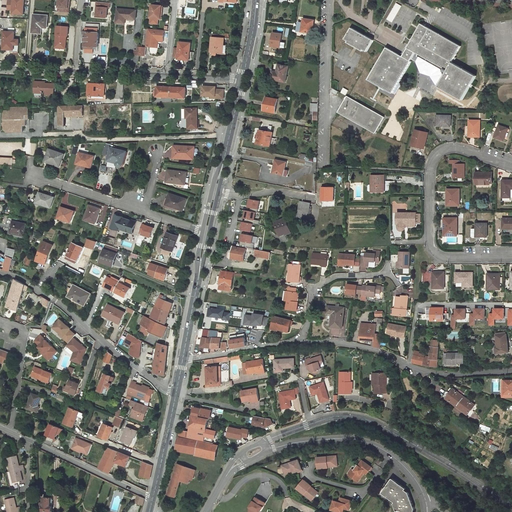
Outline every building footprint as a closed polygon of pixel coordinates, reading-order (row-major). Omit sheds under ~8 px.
[(14,0),(15,0),(10,0),(9,9),(15,9),(14,13),(25,14),(25,0),(14,0)] [(70,13),(70,0),(58,0),(59,13),(70,13)] [(96,18),(109,18),(109,2),(96,2),(96,18)] [(400,6),(397,4),(388,20),(391,22),(400,6)] [(163,6),(152,5),(151,17),(162,19),(163,6)] [(136,11),(118,10),(117,24),(126,24),(126,19),(136,20),(136,11)] [(48,16),(35,15),(33,33),(39,33),(40,27),(47,28),(48,16)] [(304,32),(313,33),(315,20),(304,18),(303,26),(305,26),(304,32)] [(461,46),(421,23),(403,56),(387,47),(369,79),(393,93),(416,52),(448,70),(439,86),(463,100),(476,76),(452,62),(461,46)] [(100,25),(87,24),(86,48),(94,48),(94,47),(99,47),(100,25)] [(56,46),(66,46),(67,40),(65,40),(66,36),(69,36),(69,27),(58,26),(56,46)] [(355,45),(368,51),(374,40),(352,28),(346,39),(352,43),(351,44),(355,46),(355,45)] [(149,29),(148,46),(157,47),(158,39),(164,40),(165,30),(149,29)] [(14,50),(15,32),(4,31),(3,49),(14,50)] [(283,34),(274,32),(272,46),(281,48),(281,47),(285,47),(285,43),(281,42),(283,34)] [(224,39),(212,38),(211,52),(223,53),(224,39)] [(193,44),(180,42),(178,59),(190,60),(191,52),(192,52),(193,44)] [(272,79),(286,82),(289,66),(279,64),(277,72),(273,71),(272,79)] [(43,84),(43,81),(35,81),(35,92),(43,93),(43,89),(46,90),(46,94),(55,94),(56,88),(57,88),(57,83),(46,83),(46,84),(43,84)] [(88,95),(105,95),(105,84),(89,83),(88,95)] [(157,86),(157,96),(171,97),(172,87),(157,86)] [(216,87),(203,86),(203,96),(211,96),(216,96),(216,98),(224,98),(224,89),(216,89),(216,87)] [(171,97),(186,98),(186,88),(172,87),(171,97)] [(436,90),(433,96),(439,99),(442,93),(436,90)] [(349,118),(375,133),(384,117),(347,96),(339,112),(345,116),(345,117),(348,119),(349,118)] [(268,111),(275,113),(278,100),(266,97),(264,109),(268,109),(268,111)] [(65,117),(75,116),(75,115),(83,115),(83,105),(57,105),(58,117),(65,117)] [(16,111),(3,111),(4,129),(7,132),(23,131),(23,125),(26,125),(26,119),(29,119),(28,106),(16,106),(16,111)] [(188,118),(189,128),(198,128),(197,108),(190,108),(190,111),(186,112),(186,118),(188,118)] [(451,126),(451,116),(437,115),(436,126),(451,126)] [(480,137),(480,121),(469,120),(469,137),(480,137)] [(499,125),(495,137),(504,141),(508,128),(499,125)] [(272,136),(273,133),(260,130),(257,143),(270,146),(270,145),(274,146),(276,137),(272,136)] [(428,133),(416,130),(412,144),(419,145),(419,147),(424,148),(428,133)] [(303,140),(310,142),(311,134),(304,133),(303,140)] [(174,158),(194,159),(195,147),(174,146),(174,158)] [(123,164),(127,152),(111,147),(108,160),(117,163),(117,164),(117,165),(118,166),(119,166),(120,166),(121,166),(122,166),(123,164)] [(61,165),(64,154),(50,148),(45,161),(51,163),(51,162),(61,165)] [(86,166),(92,167),(94,156),(79,152),(77,163),(86,165),(86,166)] [(275,173),(287,176),(288,170),(284,170),(286,162),(276,160),(274,167),(276,167),(275,173)] [(453,178),(465,178),(465,164),(460,164),(460,161),(459,161),(459,160),(450,160),(450,164),(453,163),(453,178)] [(185,182),(187,172),(168,170),(166,182),(177,183),(177,181),(185,182)] [(476,172),(476,185),(490,185),(490,183),(489,178),(492,178),(492,172),(476,172)] [(384,175),(372,176),(372,192),(385,192),(384,175)] [(511,197),(511,180),(503,180),(503,197),(511,197)] [(334,200),(334,188),(322,187),(322,200),(334,200)] [(447,206),(460,206),(460,189),(447,189),(447,206)] [(51,207),(55,197),(40,192),(36,202),(51,207)] [(187,199),(170,193),(166,204),(173,206),(173,207),(183,210),(187,199)] [(249,199),(247,207),(251,208),(258,209),(260,201),(249,199)] [(300,201),(297,217),(307,219),(310,208),(311,202),(300,201)] [(99,214),(101,209),(90,205),(85,220),(95,223),(98,214),(99,214)] [(71,222),(75,211),(68,209),(68,210),(61,207),(58,217),(71,222)] [(255,220),(256,212),(250,211),(245,210),(243,218),(245,218),(255,220)] [(406,224),(416,224),(416,213),(397,213),(397,224),(398,224),(398,227),(399,229),(400,229),(400,230),(401,230),(403,230),(404,229),(405,228),(405,227),(406,226),(406,224)] [(136,222),(116,215),(112,227),(119,230),(120,228),(128,231),(130,227),(134,229),(136,222)] [(457,236),(457,218),(445,218),(445,236),(457,236)] [(511,218),(503,218),(503,229),(511,228),(511,218)] [(290,230),(285,219),(275,223),(280,235),(285,233),(285,232),(290,230)] [(24,236),(27,223),(12,220),(10,233),(24,236)] [(251,232),(253,224),(245,222),(242,222),(241,230),(251,232)] [(140,233),(153,236),(156,226),(143,223),(140,233)] [(487,237),(487,223),(477,223),(477,228),(472,228),(472,238),(477,238),(477,237),(487,237)] [(162,247),(172,251),(176,241),(177,241),(178,236),(167,232),(162,247)] [(252,243),(253,236),(241,234),(240,241),(241,241),(252,243)] [(46,263),(53,245),(44,241),(36,261),(41,262),(42,262),(46,263)] [(68,256),(78,260),(83,247),(73,243),(68,256)] [(231,258),(244,260),(247,249),(233,246),(232,251),(231,251),(230,251),(230,252),(229,253),(229,254),(229,256),(229,257),(230,257),(231,258)] [(11,265),(16,250),(8,248),(6,255),(7,255),(5,263),(11,265)] [(113,260),(115,253),(104,249),(100,262),(113,266),(115,261),(113,260)] [(255,255),(269,258),(270,252),(256,249),(255,255)] [(401,267),(410,267),(410,252),(400,251),(400,261),(401,261),(401,267)] [(328,253),(313,252),(312,263),(323,263),(323,265),(327,265),(328,253)] [(379,259),(380,253),(366,252),(366,255),(360,255),(360,258),(360,265),(369,266),(369,261),(375,261),(375,259),(379,259)] [(355,255),(340,254),(339,264),(344,264),(355,265),(355,258),(355,255)] [(26,255),(24,263),(31,266),(34,259),(26,255)] [(10,272),(11,265),(5,263),(3,270),(10,272)] [(160,266),(151,263),(149,270),(150,270),(149,275),(156,277),(160,266)] [(300,282),(301,265),(292,264),(292,271),(290,271),(289,281),(300,282)] [(165,280),(168,269),(160,266),(156,277),(165,280)] [(220,284),(220,289),(231,290),(234,276),(242,277),(243,274),(222,271),(222,276),(217,276),(217,278),(218,278),(217,284),(220,284)] [(444,288),(444,272),(433,272),(433,288),(444,288)] [(463,286),(473,286),(473,273),(456,273),(456,282),(463,282),(463,286)] [(500,274),(488,274),(488,289),(500,289),(500,274)] [(103,285),(108,288),(109,287),(115,290),(120,281),(116,278),(115,280),(108,276),(103,285)] [(7,306),(17,310),(23,289),(26,290),(28,286),(16,280),(7,306)] [(126,298),(131,288),(124,284),(124,283),(120,281),(115,290),(122,293),(121,295),(126,298)] [(358,285),(348,284),(347,293),(357,294),(357,293),(362,294),(363,287),(358,286),(358,285)] [(85,305),(91,294),(74,285),(69,296),(74,298),(73,299),(85,305)] [(381,292),(381,286),(377,285),(377,286),(363,285),(363,287),(362,294),(362,295),(376,296),(376,293),(376,291),(381,292)] [(287,309),(298,310),(298,302),(297,302),(296,301),(296,292),(287,291),(286,300),(288,300),(287,309)] [(396,297),(395,308),(395,315),(406,316),(408,296),(402,296),(402,297),(396,297)] [(50,302),(44,297),(41,302),(49,306),(50,302)] [(169,312),(172,303),(159,297),(156,305),(169,312)] [(111,320),(119,324),(125,312),(108,304),(104,313),(112,318),(111,320)] [(151,317),(165,323),(169,312),(156,305),(151,317)] [(344,307),(327,306),(327,313),(332,313),(331,327),(342,328),(344,307)] [(477,318),(487,318),(487,307),(476,307),(476,313),(471,313),(471,325),(477,325),(477,318)] [(506,318),(506,307),(495,307),(495,312),(490,312),(490,325),(496,325),(496,318),(506,318)] [(224,310),(209,308),(208,317),(221,318),(221,320),(229,320),(230,312),(224,311),(224,310)] [(431,320),(443,320),(443,308),(432,308),(431,320)] [(251,315),(244,315),(243,325),(256,327),(257,326),(261,326),(261,325),(267,326),(268,318),(263,317),(263,315),(252,313),(251,315)] [(167,327),(144,316),(141,324),(144,325),(150,329),(149,331),(163,338),(167,327)] [(292,321),(275,317),(273,326),(280,328),(279,329),(289,331),(292,321)] [(73,337),(76,335),(70,329),(71,328),(60,319),(54,327),(60,333),(64,336),(63,337),(69,343),(73,337)] [(376,332),(376,324),(361,323),(360,339),(374,341),(374,346),(380,348),(381,332),(376,332)] [(406,337),(407,326),(390,323),(389,328),(391,328),(390,334),(395,335),(396,334),(398,334),(398,335),(406,337)] [(150,329),(144,325),(142,331),(148,334),(149,331),(150,329)] [(220,338),(220,336),(217,335),(218,331),(217,331),(218,329),(214,329),(214,330),(210,330),(209,337),(213,337),(220,338)] [(52,346),(41,334),(35,339),(40,345),(39,346),(42,349),(45,352),(43,354),(48,359),(55,353),(50,347),(52,346)] [(129,334),(125,342),(132,345),(129,353),(138,357),(145,341),(129,334)] [(509,352),(506,334),(496,335),(497,348),(496,348),(496,353),(509,352)] [(201,349),(197,350),(197,354),(197,355),(212,352),(212,347),(213,337),(209,337),(203,336),(201,349)] [(72,360),(81,363),(87,348),(73,337),(69,343),(67,345),(74,352),(72,360)] [(212,347),(220,348),(222,338),(220,338),(213,337),(212,347)] [(247,345),(245,338),(231,340),(232,348),(247,345)] [(430,357),(425,356),(425,357),(414,355),(413,362),(431,367),(431,366),(437,367),(437,360),(438,360),(438,347),(437,347),(438,341),(433,340),(432,346),(431,346),(430,357)] [(168,346),(158,343),(158,349),(155,367),(155,372),(157,373),(165,375),(168,346)] [(0,361),(3,363),(4,360),(5,359),(6,359),(7,359),(8,359),(10,352),(0,348),(0,361)] [(108,351),(104,361),(110,363),(113,355),(108,351)] [(463,354),(447,353),(447,364),(457,364),(457,362),(463,363),(463,354)] [(320,366),(318,361),(322,360),(320,354),(305,359),(306,365),(308,364),(310,371),(312,372),(318,370),(320,366)] [(294,358),(275,359),(276,371),(285,370),(285,367),(295,366),(294,358)] [(247,373),(256,372),(256,370),(264,369),(262,359),(246,362),(247,373)] [(207,367),(209,388),(220,387),(219,383),(230,382),(230,370),(218,371),(218,366),(207,367)] [(41,378),(41,380),(49,383),(53,373),(35,367),(32,375),(41,378)] [(349,371),(340,371),(340,393),(352,393),(352,390),(352,381),(351,381),(349,381),(349,371)] [(375,393),(387,392),(386,373),(375,373),(375,385),(375,393)] [(98,391),(108,395),(110,389),(111,389),(115,377),(105,374),(101,385),(100,384),(98,391)] [(77,382),(71,380),(68,387),(73,388),(72,391),(76,393),(79,386),(77,382)] [(502,380),(502,396),(511,396),(511,393),(505,393),(505,390),(503,390),(503,384),(505,384),(505,380),(502,380)] [(511,393),(511,380),(505,380),(505,384),(503,384),(503,390),(505,390),(505,393),(511,393)] [(129,393),(146,399),(150,388),(143,385),(137,383),(137,382),(134,381),(129,393)] [(319,392),(319,393),(322,401),(330,399),(324,382),(313,385),(315,393),(319,392)] [(311,386),(314,395),(319,393),(319,392),(315,393),(313,385),(311,386)] [(279,392),(283,408),(290,406),(289,399),(295,397),(294,394),(300,393),(298,386),(293,387),(294,389),(279,392)] [(257,388),(242,391),(243,401),(252,400),(259,398),(257,388)] [(464,397),(453,389),(446,398),(451,401),(452,401),(458,405),(464,397)] [(42,396),(32,393),(27,408),(38,412),(40,406),(38,406),(42,396)] [(468,414),(475,405),(464,397),(458,405),(464,410),(463,411),(468,414)] [(136,406),(133,416),(144,420),(149,406),(133,400),(131,405),(136,406)] [(69,407),(63,423),(73,427),(79,411),(69,407)] [(211,411),(195,407),(193,416),(209,419),(211,411)] [(254,423),(271,427),(273,418),(255,415),(254,423)] [(216,438),(217,431),(219,421),(209,419),(193,416),(189,433),(216,438)] [(104,422),(99,435),(109,439),(114,426),(104,422)] [(54,441),(59,428),(50,424),(45,438),(43,442),(52,446),(54,441)] [(250,437),(251,428),(230,426),(229,437),(244,438),(244,436),(250,437)] [(127,429),(122,442),(131,446),(136,433),(127,429)] [(189,437),(215,442),(216,438),(189,433),(189,437)] [(176,448),(183,449),(185,438),(178,437),(176,448)] [(77,438),(73,448),(89,454),(93,444),(77,438)] [(196,452),(198,441),(191,439),(189,450),(196,452)] [(219,445),(198,441),(196,452),(216,455),(219,445)] [(119,452),(108,447),(99,468),(109,473),(115,461),(119,452)] [(127,466),(131,456),(119,452),(115,461),(127,466)] [(337,454),(318,456),(319,467),(329,466),(329,464),(338,462),(337,454)] [(19,465),(17,455),(7,457),(10,470),(24,467),(23,464),(19,465)] [(300,459),(284,463),(286,472),(295,469),(295,471),(299,470),(299,471),(303,470),(300,459)] [(353,468),(349,474),(357,479),(364,470),(365,471),(368,473),(373,466),(363,459),(356,470),(353,468)] [(144,461),(141,475),(150,478),(153,465),(144,461)] [(196,470),(177,464),(168,494),(170,495),(169,498),(172,499),(173,496),(176,497),(181,480),(189,483),(192,473),(195,474),(196,470)] [(24,469),(24,467),(10,470),(13,482),(23,480),(20,470),(24,469)] [(357,479),(359,480),(365,471),(364,470),(357,479)] [(398,511),(397,511),(413,511),(415,508),(409,492),(405,489),(406,488),(392,478),(382,492),(395,502),(394,503),(397,511),(398,511)] [(304,481),(296,489),(310,502),(316,496),(309,489),(311,488),(304,481)] [(145,498),(138,495),(136,502),(143,505),(145,498)] [(7,511),(21,508),(20,506),(16,507),(14,497),(4,499),(7,511)] [(51,506),(51,497),(44,497),(44,500),(42,500),(42,506),(43,506),(43,510),(41,510),(41,511),(52,511),(53,506),(51,506)] [(334,500),(332,509),(340,511),(343,511),(344,508),(345,505),(350,506),(352,501),(341,497),(339,502),(334,500)] [(252,498),(251,511),(263,511),(263,499),(252,498)]
